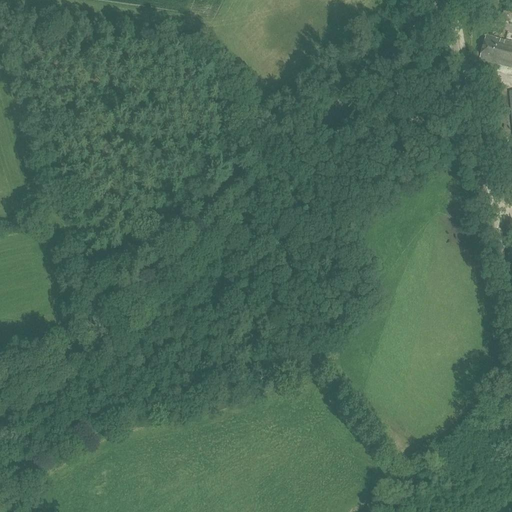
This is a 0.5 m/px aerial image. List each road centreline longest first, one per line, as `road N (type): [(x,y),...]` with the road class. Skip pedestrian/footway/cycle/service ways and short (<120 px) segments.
road 1 (tertiary): [(0,386),(103,338),(449,0)]
road 2 (track): [(511,266),(450,0)]
